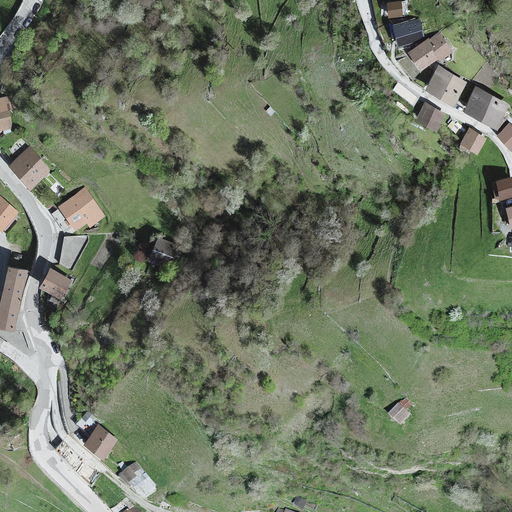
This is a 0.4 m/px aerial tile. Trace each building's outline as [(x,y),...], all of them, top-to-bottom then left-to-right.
[(400,1),(386,2),(387,18),(402,17),(400,1)] [(418,19),(394,25),(398,43),(423,37),(418,19)] [(427,35),(404,49),(420,74),(440,61),(455,52),(441,30),(429,37),(427,35)] [(439,66),(427,88),(455,104),(468,83),(439,66)] [(474,85),(463,106),(497,125),(508,103),(474,85)] [(0,130),(13,127),(8,97),(0,99),(0,130)] [(425,102),(415,117),(434,130),(444,115),(425,102)] [(268,104),(263,109),(271,116),(276,111),(268,104)] [(511,128),(508,124),(496,134),(508,149),(511,146),(511,128)] [(469,128),(460,142),(477,153),(486,139),(469,128)] [(30,148),(8,166),(29,190),(50,172),(30,148)] [(511,180),(511,176),(494,180),(498,198),(511,195),(511,180)] [(84,188),(57,206),(74,231),(85,224),(88,230),(104,219),(84,188)] [(0,198),(0,230),(1,231),(16,213),(0,198)] [(87,236),(62,238),(58,264),(70,272),(88,244),(87,236)] [(177,246),(157,238),(147,262),(167,270),(177,246)] [(25,270),(6,266),(0,295),(0,328),(12,331),(25,270)] [(71,281),(50,268),(38,287),(59,300),(71,281)] [(413,416),(400,407),(391,419),(404,428),(413,416)] [(118,440),(98,426),(85,443),(105,458),(118,440)] [(154,484),(136,464),(122,477),(140,496),(154,484)]
